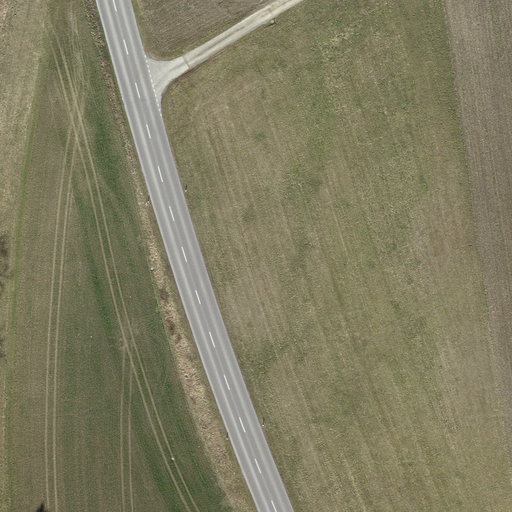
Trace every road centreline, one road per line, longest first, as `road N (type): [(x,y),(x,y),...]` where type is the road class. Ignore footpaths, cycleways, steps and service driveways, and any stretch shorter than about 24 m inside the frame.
road 1 (tertiary): [(114,0),(209,325),(283,511)]
road 2 (track): [(141,99),(300,0)]
